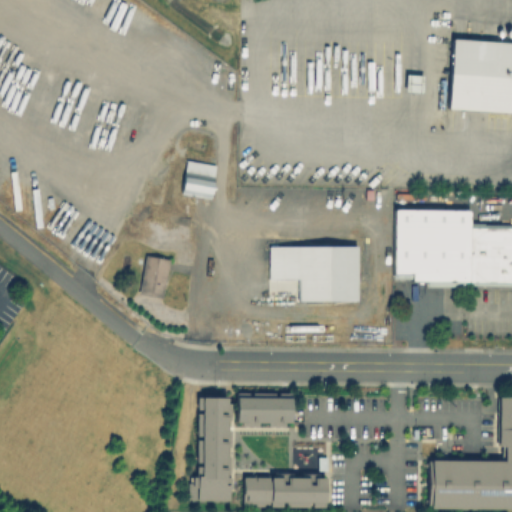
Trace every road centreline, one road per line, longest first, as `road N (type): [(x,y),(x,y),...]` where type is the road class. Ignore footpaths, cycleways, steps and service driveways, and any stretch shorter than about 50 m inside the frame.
road 1 (residential): [(511,365),(201,363)]
road 2 (residential): [(201,363),(146,344),(0,227)]
